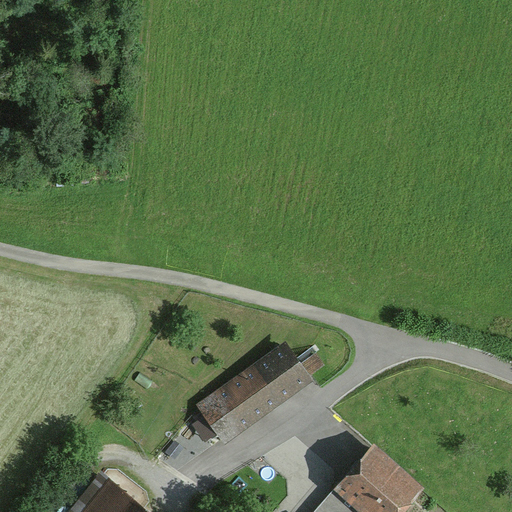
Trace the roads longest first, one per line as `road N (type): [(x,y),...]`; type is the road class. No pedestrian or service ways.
road 1 (track): [(391,335),(185,279),(0,248)]
road 2 (track): [(183,483),(91,454),(39,511)]
